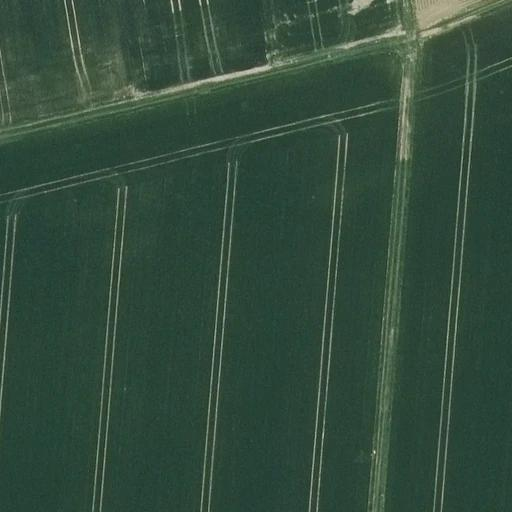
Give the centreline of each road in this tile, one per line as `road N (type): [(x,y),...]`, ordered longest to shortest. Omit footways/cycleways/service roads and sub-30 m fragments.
road 1 (track): [(510,0),(411,38),(0,135)]
road 2 (track): [(378,511),(411,62),(408,0)]
